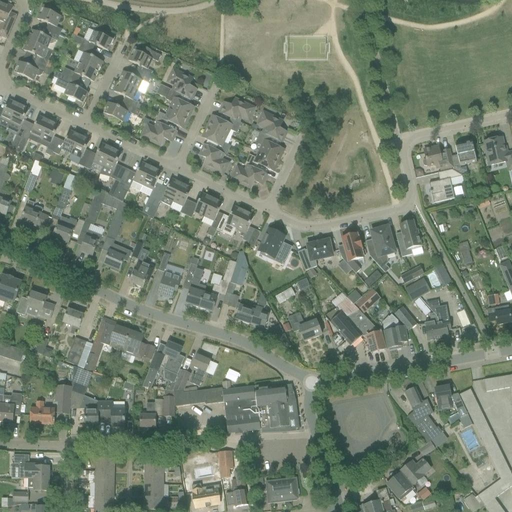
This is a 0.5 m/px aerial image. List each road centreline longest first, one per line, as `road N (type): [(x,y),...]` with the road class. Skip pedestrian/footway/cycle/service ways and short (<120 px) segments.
road 1 (unclassified): [(307,380),(232,338),(129,306),(0,243)]
road 2 (residential): [(511,118),(398,147),(412,202),(320,225),(267,210)]
road 3 (unclassified): [(307,380),(511,349)]
road 4 (unclassified): [(338,511),(315,445),(307,380)]
